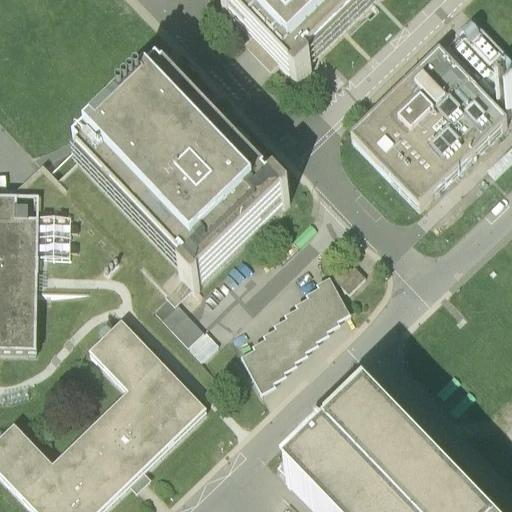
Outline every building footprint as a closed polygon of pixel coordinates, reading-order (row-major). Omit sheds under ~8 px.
[(232,0),(221,10),(222,12),(227,17),(228,17),(291,81),(291,84),(296,89),(297,89),(312,76),(312,74),(308,69),(380,0),(242,0),(241,0),(232,0)] [(438,59),(351,143),(351,144),(418,214),(420,214),(507,130),(507,128),(487,108),(504,92),(511,100),(511,67),(472,25),(455,41),(457,43),(440,59),(438,59)] [(75,172),(186,284),(195,295),(197,295),(202,289),(202,287),(285,208),(287,208),(293,203),(293,201),(278,186),(277,186),(273,190),(168,82),(166,84),(161,79),(79,159),(84,164),(75,172)] [(39,207),(0,206),(0,358),(36,360),(39,207)] [(365,282),(349,265),(332,282),(349,298),(365,282)] [(205,334),(204,336),(179,310),(195,295),(186,284),(166,303),(167,305),(155,316),(201,364),(218,348),(205,334)] [(254,356),(241,363),(262,402),(276,394),(274,390),(287,383),(285,380),(298,373),(296,370),(308,363),(306,359),(319,353),(317,349),(330,342),(328,339),(340,332),(339,329),(351,322),(330,284),(317,291),(318,294),(305,301),(307,305),(295,312),(297,315),(284,322),(286,325),(273,332),(275,336),(263,342),(265,346),(252,353),(254,356)] [(16,435),(0,449),(0,482),(28,511),(109,511),(207,419),(123,332),(91,362),(129,402),(54,474),(16,435)] [(462,511),(357,402),(354,405),(353,404),(350,407),(351,408),(323,435),(322,434),(319,437),(320,437),(315,442),(314,442),(311,444),(312,445),(284,472),(283,471),(280,474),(281,475),(277,478),(309,511),(462,511)]
